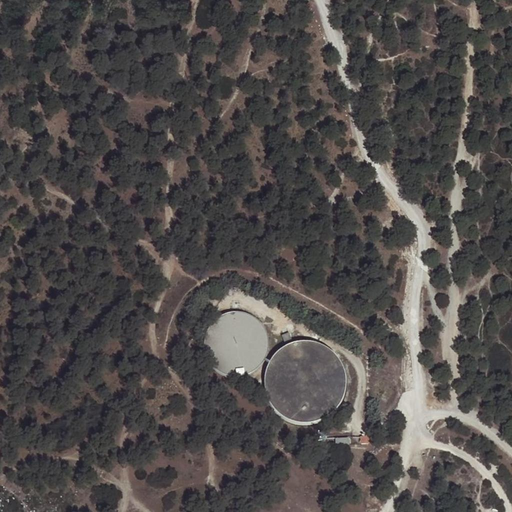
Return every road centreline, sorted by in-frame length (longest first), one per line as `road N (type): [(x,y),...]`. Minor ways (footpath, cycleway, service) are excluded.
road 1 (unclassified): [(319,0),(364,145),(414,219),(413,415)]
road 2 (track): [(471,0),(451,240),(458,414)]
road 3 (track): [(509,511),(484,468),(463,451),(410,438)]
